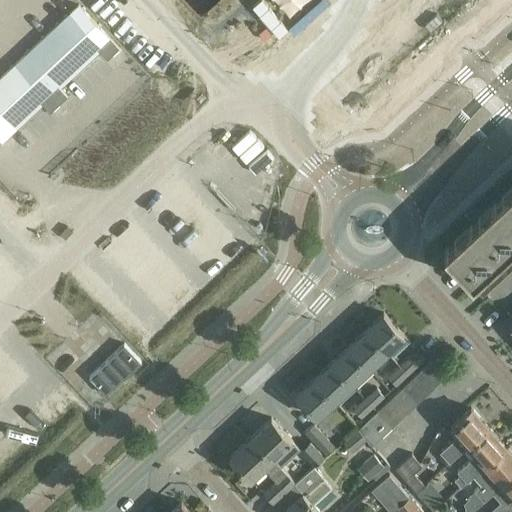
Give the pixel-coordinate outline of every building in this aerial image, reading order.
[(70,13),(0,78),(0,109),(16,127),(42,103),(51,112),(68,96),(60,87),(99,51),(108,59),(120,48),(79,5),(70,13)] [(217,27),(208,37),(224,50),(233,40),(217,27)] [(511,52),(506,46),(466,82),(473,89),(511,53),(511,52)] [(511,187),(444,250),(473,281),(476,278),(482,273),(511,244),(511,187)] [(366,330),(387,352),(404,335),(383,313),(366,330)] [(348,346),(369,368),(387,352),(366,330),(348,346)] [(124,345),(89,378),(106,395),(141,362),(124,345)] [(352,384),(369,368),(348,346),(331,362),(352,384)] [(418,350),(400,366),(408,375),(426,358),(418,350)] [(313,379),(334,401),(352,384),(331,362),(313,379)] [(422,369),(437,385),(445,377),(430,362),(422,369)] [(408,375),(400,366),(389,377),(397,386),(408,375)] [(437,385),(422,369),(413,378),(428,394),(437,385)] [(428,394),(413,378),(404,387),(418,403),(428,394)] [(334,401),(313,379),(296,395),(316,417),(334,401)] [(376,387),(364,398),(373,407),(385,396),(376,387)] [(418,403),(404,387),(395,395),(409,411),(418,403)] [(409,411),(395,395),(386,403),(400,419),(409,411)] [(362,418),(373,407),(364,398),(353,408),(362,418)] [(400,419),(386,403),(377,412),(392,427),(400,419)] [(449,463),(469,446),(489,428),(471,408),(451,425),(459,434),(440,451),(449,463)] [(368,420),(383,436),(392,427),(377,412),(368,420)] [(273,459),(274,458),(283,449),(290,456),(299,448),(271,418),(252,436),(273,459)] [(372,446),(383,436),(368,420),(358,429),(367,440),(372,446)] [(326,456),(336,447),(314,423),(304,432),(326,456)] [(474,477),(506,448),(489,428),(469,446),(476,454),(457,471),(460,475),(445,488),(452,496),(474,477)] [(352,451),(367,440),(358,429),(343,441),(352,451)] [(274,504),(296,484),(297,483),(296,482),(274,458),(273,459),(252,436),(230,457),(251,479),(263,467),(275,480),(263,492),(274,504)] [(324,456),(310,441),(299,451),(313,466),(324,456)] [(472,511),(493,494),(511,477),(511,454),(506,448),(474,477),(481,485),(467,497),(468,498),(463,503),(465,505),(465,508),(463,510),(465,511),(472,511)] [(413,453),(396,468),(417,492),(425,485),(415,473),(423,465),(413,453)] [(363,463),(373,475),(384,465),(374,454),(363,463)] [(319,511),(313,504),(327,491),(332,486),(314,466),(296,482),(297,483),(296,484),(303,492),(280,511),(319,511)] [(392,511),(410,497),(410,496),(409,497),(389,474),(371,490),(390,511),(392,511)] [(511,477),(493,494),(500,502),(490,510),(491,511),(511,511),(511,477)] [(406,511),(409,510),(410,511),(423,511),(410,497),(392,511),(406,511)] [(170,511),(190,511),(181,502),(170,511)]
